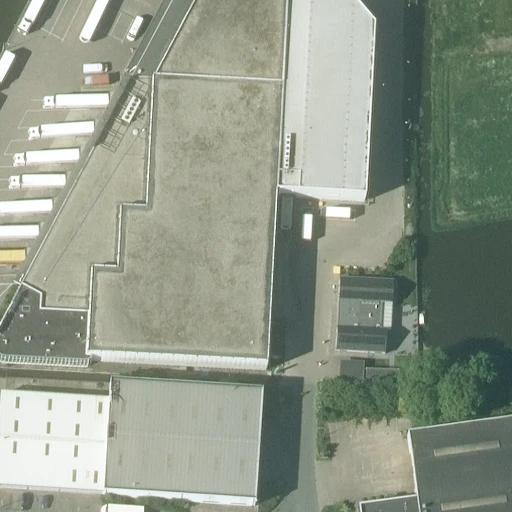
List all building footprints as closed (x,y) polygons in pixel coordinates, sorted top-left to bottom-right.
[(12,287),(19,291),(0,327),(0,362),(2,364),(7,364),(83,368),(86,368),(88,367),(89,365),(89,364),(90,362),(266,371),(275,197),(364,202),(373,30),(348,1),(320,0),(164,0),(122,80),(12,287)] [(383,304),(393,305),(394,283),(340,280),(337,352),(387,355),(388,333),(381,332),(383,304)] [(279,359),(281,324),(269,323),(267,359),(279,359)] [(341,359),(340,381),(364,381),(364,360),(341,359)] [(399,386),(400,372),(367,371),(367,385),(399,386)] [(110,402),(104,495),(104,497),(255,507),(263,395),(111,385),(110,402)] [(0,434),(0,487),(104,495),(110,402),(3,395),(0,434)] [(511,511),(511,421),(406,436),(415,500),(399,502),(393,498),(386,498),(387,504),(357,508),(357,511),(511,511)]
